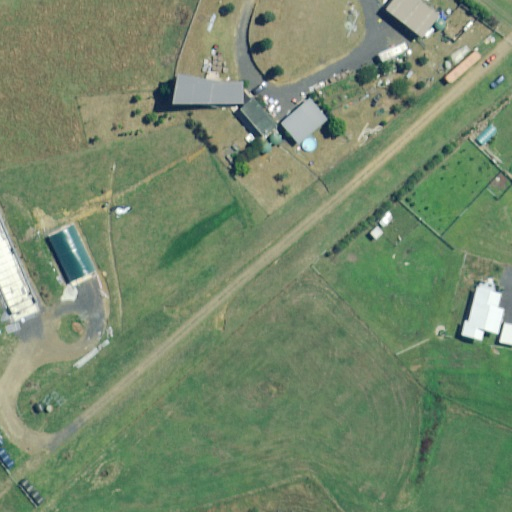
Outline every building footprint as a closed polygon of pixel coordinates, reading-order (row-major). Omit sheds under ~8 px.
[(436,15),(417,0),(390,0),(383,10),(418,39),(421,35),(425,39),(432,30),(427,26),(436,15)] [(273,126),(251,99),(237,111),(259,137),(273,126)] [(324,121),(306,100),(278,125),(296,145),(324,121)] [(498,293),(475,286),(464,321),(462,321),(457,335),(477,341),(480,331),(493,335),(501,310),(494,308),(498,293)] [(511,332),(511,315),(508,314),(502,334),(511,336),(511,332)]
